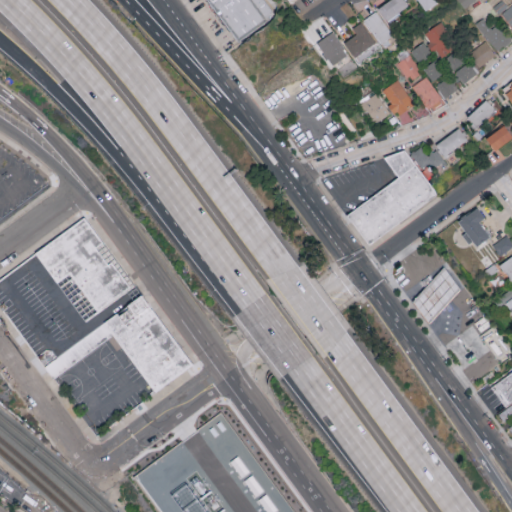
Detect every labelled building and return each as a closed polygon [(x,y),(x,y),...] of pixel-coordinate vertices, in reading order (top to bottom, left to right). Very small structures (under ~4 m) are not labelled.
[(277,17),(243,45),(216,9),(209,0),(264,0),(277,16),(278,16),(277,17)] [(370,0),(357,0),(354,0),(354,11),(371,11),(370,0)] [(390,0),(378,9),(389,23),(410,7),(405,0),(390,0)] [(417,0),(426,12),(441,1),(440,0),(417,0)] [(457,0),(463,9),(475,1),(474,0),(457,0)] [(511,28),(511,4),(500,14),(511,28)] [(364,20),(381,45),(393,36),(376,12),(364,20)] [(497,24),(490,29),(483,19),(475,26),(496,52),(511,41),(497,24)] [(345,42),(357,63),(378,51),(363,23),(348,31),(352,39),(345,42)] [(442,59),(458,46),(439,23),(423,36),(442,59)] [(317,43),(331,66),(348,55),(333,32),(317,43)] [(495,55),(485,42),(468,55),(479,68),(495,55)] [(423,66),(433,55),(421,43),(411,54),(423,66)] [(447,62),(453,70),(465,61),(459,53),(447,62)] [(420,74),(408,54),(396,61),(407,81),(420,74)] [(434,81),(443,72),(434,62),(425,70),(434,81)] [(464,84),(477,73),(468,62),(455,73),(464,84)] [(412,88),(429,111),(443,101),(425,78),(412,88)] [(446,98),(457,89),(449,78),(437,87),(446,98)] [(412,107),(400,81),(382,89),(394,116),(412,107)] [(511,83),(502,91),(511,104),(511,83)] [(390,114),(375,92),(360,103),(375,124),(390,114)] [(476,128),(496,111),(487,101),(467,117),(476,128)] [(511,137),(511,135),(503,126),(486,140),(496,152),(511,137)] [(436,143),(442,155),(468,143),(461,131),(436,143)] [(427,156),(422,148),(412,154),(421,169),(430,164),(432,169),(443,162),(436,150),(427,156)] [(386,237),(372,247),(365,238),(351,218),(398,182),(394,176),(385,161),(400,156),(409,153),(426,176),(442,199),(400,228),(386,237)] [(457,221),(473,248),(493,236),(477,209),(457,221)] [(100,252),(113,269),(116,266),(135,291),(122,301),(103,316),(98,309),(92,301),(75,278),(62,287),(39,256),(59,240),(87,219),(97,233),(102,240),(107,246),(100,252)] [(500,256),(511,247),(511,243),(506,235),(492,245),(500,256)] [(511,257),(500,266),(511,283),(511,257)] [(461,298),(435,327),(417,305),(424,298),(449,272),(461,288),(465,293),(462,298),(461,298)] [(511,292),(502,299),(511,313),(511,292)] [(159,317),(192,361),(197,367),(160,396),(159,395),(134,362),(117,338),(98,352),(84,362),(57,382),(48,369),(58,362),(98,333),(122,316),(132,329),(155,312),(159,317)] [(511,402),(506,407),(491,386),(511,370),(511,402)] [(511,417),(511,406),(498,415),(503,423),(511,417)] [(238,455),(250,471),(242,477),(231,461),(238,455)] [(253,474),(264,490),(256,495),(245,479),(253,474)] [(266,493),(278,509),(273,511),(268,511),(258,498),(266,493)]
